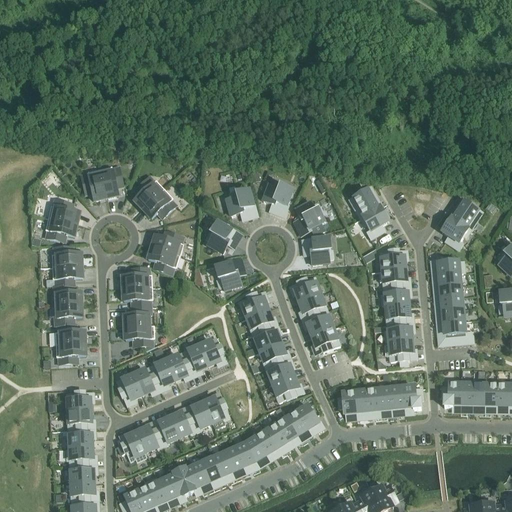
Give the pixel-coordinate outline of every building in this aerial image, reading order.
[(105,195),(107,201),(119,199),(115,184),(122,182),(120,170),(113,172),(112,170),(100,173),(102,179),(105,195)] [(102,179),(100,173),(88,176),(88,177),(82,179),(84,191),(91,189),(95,204),(107,201),(105,195),(102,179)] [(135,204),(144,213),(148,209),(160,197),(165,193),(157,184),(155,185),(151,180),(142,188),(146,193),(135,204)] [(276,206),(287,210),(293,195),(282,191),(283,189),(275,186),(274,190),(270,188),(264,204),(268,206),(275,208),(276,206)] [(349,203),(361,223),(383,210),(372,189),(367,192),(368,194),(355,201),(354,200),(349,203)] [(373,189),(372,189),(383,210),(390,221),(392,220),(373,189)] [(360,190),(349,194),(351,199),(362,195),(360,190)] [(148,209),(144,213),(152,222),(163,212),(168,217),(177,208),(172,203),(174,202),(165,193),(160,197),(148,209)] [(254,210),(249,194),(238,197),(237,196),(230,198),(231,202),(227,203),(229,210),(232,220),(236,218),(244,216),(243,213),(254,210)] [(452,221),(471,235),(483,217),(484,216),(479,212),(478,214),(466,206),(467,205),(463,202),(458,209),(461,211),(459,214),(461,216),(456,224),(452,221)] [(72,227),(77,228),(80,216),(65,213),(67,206),(55,203),(53,210),(52,209),(49,221),(55,223),(72,227)] [(275,208),(268,206),(267,208),(267,209),(273,211),(278,213),(279,213),(284,215),(285,216),(285,215),(287,210),(276,206),(275,208)] [(305,223),(310,233),(325,225),(320,216),(320,215),(321,214),(317,207),(314,209),(312,206),(297,213),(299,217),(302,224),(305,223)] [(449,223),(450,224),(452,221),(456,224),(461,216),(459,214),(461,211),(458,209),(449,223)] [(244,216),(236,218),(237,221),(238,221),(243,220),(244,220),(249,218),(250,218),(255,216),(256,216),(255,216),(254,210),(243,213),(244,216)] [(383,210),(361,223),(365,230),(367,229),(371,234),(368,236),(371,242),(385,234),(382,229),(387,226),(385,223),(387,222),(388,222),(390,221),(383,210)] [(299,217),(297,218),(296,219),(299,224),(299,225),(302,230),(305,235),(305,236),(305,235),(310,233),(305,223),(302,224),(299,217)] [(55,223),(49,221),(46,234),(48,234),(46,241),(58,244),(60,237),(75,240),(77,228),(72,227),(55,223)] [(471,235),(452,221),(450,224),(449,223),(443,231),(444,232),(446,233),(444,236),(449,239),(446,244),(459,253),(463,247),(460,246),(462,244),(464,240),(466,242),(471,235)] [(227,244),(233,235),(218,226),(212,236),(212,237),(211,236),(207,243),(211,245),(209,248),(215,252),(223,257),(226,252),(230,246),(227,244)] [(230,246),(226,252),(228,253),(229,253),(232,248),(235,244),(235,243),(238,239),(238,238),(237,238),(233,235),(227,244),(230,246)] [(312,255),(313,268),(330,266),(329,262),(333,262),(333,254),(331,254),(330,242),(325,243),(324,236),(314,239),(315,244),(313,244),(315,255),(312,255)] [(175,258),(180,260),(184,248),(183,247),(185,241),(173,237),(171,244),(156,239),(153,251),(159,253),(175,258)] [(52,258),(53,270),(59,270),(76,269),(82,269),(82,257),(66,257),(66,250),(54,251),(54,258),(52,258)] [(511,250),(506,258),(507,259),(499,268),(505,273),(511,279),(511,250)] [(159,253),(153,251),(149,263),(156,265),(154,272),(173,278),(175,271),(177,272),(180,260),(175,258),(159,253)] [(383,262),(384,274),(405,273),(403,260),(400,260),(399,257),(399,255),(381,257),(381,263),(383,262)] [(433,276),(433,279),(438,279),(460,277),(460,276),(465,276),(464,265),(459,266),(459,264),(446,266),(445,263),(437,264),(438,275),(433,276)] [(216,271),(219,283),(218,283),(220,291),(224,289),(225,293),(242,289),(238,277),(235,277),(232,267),(216,271)] [(55,290),(66,289),(68,289),(68,282),(83,282),(82,269),(76,269),(59,270),(53,270),(54,283),(55,283),(55,290)] [(123,280),(124,292),(129,292),(147,291),(153,291),(152,278),(151,278),(150,271),(138,272),(138,279),(123,280)] [(384,287),(384,293),(392,292),(403,291),(402,286),(406,286),(405,273),(384,274),(386,287),(384,287)] [(438,282),(439,291),(461,289),(460,277),(438,279),(433,279),(433,283),(438,282)] [(485,277),(486,290),(494,289),(494,277),(485,277)] [(296,294),(301,306),(320,299),(316,287),(318,287),(315,281),(309,283),(308,282),(299,286),(301,292),(296,294)] [(66,289),(55,290),(53,290),(54,297),(57,297),(57,309),(64,309),(82,308),(81,299),(81,296),(66,296),(66,289)] [(435,300),(435,303),(440,303),(462,300),(461,289),(439,291),(440,299),(435,300)] [(129,292),(124,292),(124,304),(140,304),(140,311),(152,310),(152,303),(153,303),(153,291),(147,291),(129,292)] [(388,309),(388,310),(408,308),(407,296),(403,296),(403,291),(392,292),(384,293),(385,298),(382,299),(383,309),(388,309)] [(494,293),(487,294),(488,305),(496,304),(494,293)] [(504,309),(505,320),(511,319),(511,295),(500,296),(501,309),(504,309)] [(244,310),(249,321),(267,314),(263,302),(259,303),(257,297),(248,301),(248,302),(245,303),(240,305),(242,311),(244,310)] [(309,316),(311,321),(312,321),(322,317),(328,315),(326,309),(324,310),(320,299),(301,306),(305,318),(309,316)] [(463,312),(462,300),(440,303),(435,303),(436,307),(441,306),(441,314),(463,312)] [(57,329),(68,328),(67,321),(82,320),(82,317),(82,308),(64,309),(57,309),(58,321),(55,321),(55,329),(57,329)] [(387,323),(388,328),(395,328),(406,327),(405,322),(409,321),(408,308),(388,310),(389,323),(387,323)] [(125,321),(126,330),(143,330),(150,329),(149,318),(153,318),(152,310),(140,311),(140,318),(125,319),(125,321)] [(437,323),(437,327),(443,326),(464,324),(463,312),(441,314),(442,323),(437,323)] [(251,333),(253,339),(267,333),(271,332),(269,327),(272,326),(267,314),(249,321),(253,332),(251,333)] [(312,321),(311,321),(313,326),(309,327),(314,339),(332,332),(328,321),(330,320),(328,315),(322,317),(312,321)] [(443,326),(437,327),(438,330),(443,330),(444,339),(466,337),(464,324),(443,326)] [(391,345),(391,346),(411,344),(410,337),(410,332),(406,332),(406,327),(395,328),(388,328),(388,334),(385,334),(386,345),(391,345)] [(56,336),(56,348),(62,348),(80,347),(86,347),(85,334),(70,335),(70,328),(68,328),(57,329),(58,336),(56,336)] [(143,330),(126,330),(126,339),(126,343),(141,343),(142,350),(154,349),(154,342),(155,342),(155,329),(150,329),(143,330)] [(257,343),(262,355),(280,347),(276,335),(272,337),(271,332),(267,333),(253,339),(255,344),(257,343)] [(332,332),(314,339),(318,351),(322,350),(324,356),(333,353),(333,352),(334,351),(341,349),(339,343),(337,344),(332,332)] [(439,347),(440,347),(466,345),(467,345),(466,344),(466,337),(444,339),(439,347)] [(212,346),(201,350),(209,369),(221,364),(219,360),(225,358),(221,349),(220,349),(217,341),(211,344),(212,346)] [(411,344),(391,346),(391,348),(387,348),(388,359),(390,359),(391,365),(398,364),(409,363),(409,358),(412,357),(411,344)] [(62,348),(56,348),(57,361),(59,360),(59,367),(71,367),(71,360),(86,359),(86,347),(80,347),(62,348)] [(199,351),(197,347),(187,351),(189,354),(183,356),(191,373),(196,371),(197,374),(209,369),(201,350),(199,351)] [(280,347),(262,355),(266,366),(264,367),(266,372),(271,370),(280,367),(283,365),(282,361),(285,359),(280,347)] [(186,363),(183,356),(178,358),(179,360),(168,365),(176,383),(188,378),(186,375),(191,373),(186,363)] [(176,383),(168,365),(157,370),(156,368),(150,370),(154,377),(158,387),(162,385),(164,389),(176,383)] [(270,377),(275,388),(294,381),(289,369),(285,370),(283,365),(280,367),(271,370),(266,372),(268,377),(270,377)] [(154,377),(150,370),(145,373),(146,374),(135,379),(143,398),(155,393),(153,389),(158,387),(154,377)] [(143,398),(135,379),(124,384),(123,382),(117,385),(121,393),(120,393),(124,402),(130,400),(131,403),(143,398)] [(294,381),(275,388),(279,399),(277,400),(280,406),(285,404),(287,403),(288,404),(297,400),(295,394),(298,393),(294,381)] [(462,388),(450,388),(449,390),(442,390),(442,403),(445,403),(445,410),(453,410),(461,410),(462,388)] [(470,415),(473,415),(473,410),(474,388),(462,388),(461,410),(470,410),(470,415)] [(473,410),(473,415),(477,415),(477,410),(485,410),(486,389),(486,388),(474,388),(473,410)] [(494,416),(497,416),(497,411),(498,389),(486,388),(486,389),(485,410),(494,411),(494,416)] [(510,389),(498,389),(497,411),(497,416),(501,416),(501,411),(509,411),(510,389)] [(403,391),(405,413),(413,412),(413,413),(422,412),(421,403),(420,404),(420,399),(423,399),(422,392),(416,393),(415,390),(403,391)] [(393,414),(394,419),(397,419),(397,414),(405,413),(403,391),(391,392),(391,393),(393,414)] [(391,392),(379,394),(381,415),(390,414),(390,420),(394,419),(393,414),(391,393),(391,392)] [(379,394),(367,395),(369,417),(370,422),(373,421),(373,416),(381,415),(379,394)] [(76,397),(67,397),(67,403),(69,403),(70,415),(90,415),(90,401),(86,402),(86,396),(86,395),(76,396),(76,397)] [(367,395),(355,396),(357,418),(366,417),(366,422),(370,422),(369,417),(367,395)] [(357,418),(355,396),(343,397),(343,398),(343,401),(339,402),(340,412),(344,412),(345,417),(348,417),(348,419),(357,418)] [(216,402),(204,408),(212,426),(224,421),(224,423),(230,421),(227,413),(228,412),(227,411),(224,403),(218,406),(216,402)] [(194,416),(189,418),(192,423),(197,435),(202,433),(201,431),(212,426),(204,408),(193,413),(194,416)] [(310,434),(313,438),(315,437),(312,432),(320,428),(322,426),(317,419),(315,420),(308,409),(298,415),(310,434)] [(90,415),(70,415),(71,428),(69,428),(69,433),(77,433),(87,433),(87,428),(91,427),(90,415)] [(288,421),(300,440),(306,436),(309,441),(313,438),(310,434),(298,415),(288,421)] [(183,417),(171,422),(180,440),(191,436),(192,438),(197,435),(192,423),(189,418),(185,420),(183,417)] [(289,447),(292,451),(295,449),(292,445),(300,440),(288,421),(277,428),(289,447)] [(161,431),(156,433),(159,438),(164,450),(169,447),(168,445),(180,440),(171,422),(160,427),(161,431)] [(267,435),(279,453),(286,449),(289,453),(292,451),(289,447),(277,428),(267,435)] [(150,432),(138,437),(147,455),(158,450),(159,452),(164,450),(159,438),(156,433),(151,435),(150,432)] [(77,433),(69,433),(69,439),(71,439),(72,451),(92,450),(91,438),(88,438),(87,433),(77,433)] [(267,435),(257,441),(269,459),(271,464),(274,462),(271,458),(279,453),(267,435)] [(292,445),(295,449),(309,441),(306,436),(300,440),(292,445)] [(123,447),(125,452),(131,464),(136,462),(137,464),(147,460),(145,456),(147,455),(138,437),(127,442),(128,445),(123,447)] [(269,459),(257,441),(247,446),(256,466),(265,461),(268,466),(271,464),(269,459)] [(245,472),(247,477),(250,475),(248,471),(256,466),(247,446),(236,452),(245,472)] [(271,458),(274,462),(289,453),(286,449),(279,453),(271,458)] [(92,450),(72,451),(72,463),(70,464),(70,469),(78,469),(89,469),(89,463),(92,463),(92,450)] [(245,472),(236,452),(225,457),(234,477),(241,473),(244,478),(247,477),(245,472)] [(203,466),(203,467),(211,487),(219,483),(222,488),(225,487),(223,482),(214,462),(212,457),(201,462),(203,466)] [(223,482),(225,487),(228,485),(226,480),(234,477),(225,457),(214,462),(223,482)] [(248,471),(250,475),(268,466),(265,461),(256,466),(248,471)] [(201,492),(203,496),(206,495),(204,490),(211,487),(203,467),(192,471),(201,492)] [(89,469),(70,469),(71,475),(73,475),(73,487),(93,486),(93,473),(89,474),(89,469)] [(181,476),(190,497),(195,494),(195,492),(197,491),(198,493),(200,498),(203,496),(201,492),(192,471),(186,474),(186,472),(180,474),(181,476)] [(226,480),(228,485),(244,478),(241,473),(234,477),(226,480)] [(181,476),(180,474),(174,476),(175,479),(170,481),(179,501),(181,506),(184,504),(182,500),(181,498),(183,497),(184,499),(190,497),(181,476)] [(157,511),(161,511),(160,509),(167,506),(158,486),(157,481),(146,486),(148,491),(157,511)] [(158,486),(167,506),(176,503),(178,507),(181,506),(179,501),(170,481),(158,486)] [(204,490),(206,495),(222,488),(219,483),(211,487),(204,490)] [(90,499),(94,499),(93,486),(73,487),(74,499),(72,499),(72,505),(80,505),(90,505),(90,499)] [(372,495),(381,511),(390,511),(389,510),(393,508),(398,505),(390,488),(384,491),(382,489),(372,495)] [(148,491),(138,495),(145,511),(157,511),(148,491)] [(182,500),(184,504),(200,498),(198,493),(197,491),(195,492),(195,494),(190,497),(184,499),(183,497),(181,498),(182,500)] [(145,511),(138,495),(126,500),(127,504),(123,506),(125,511),(145,511)] [(358,506),(361,511),(381,511),(372,495),(362,500),(363,503),(358,506)] [(160,509),(161,511),(166,511),(178,507),(176,503),(167,506),(160,509)]
